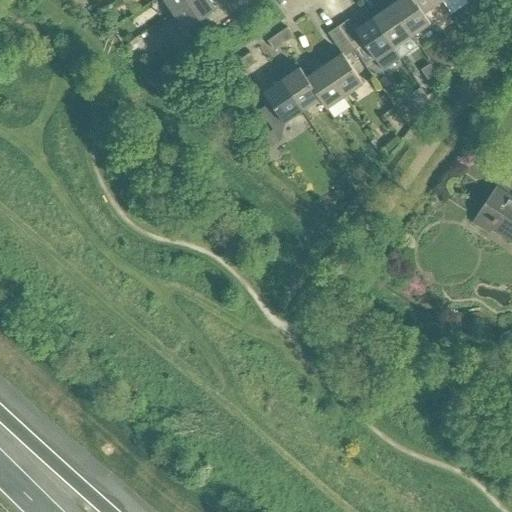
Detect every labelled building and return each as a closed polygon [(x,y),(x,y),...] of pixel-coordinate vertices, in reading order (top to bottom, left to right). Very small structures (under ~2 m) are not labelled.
[(163,0),(173,14),(193,0),(163,0)] [(209,0),(193,0),(173,14),(186,32),(217,11),(209,0)] [(413,0),(399,0),(392,6),(412,37),(430,24),(424,14),(423,15),(413,0)] [(413,0),(423,15),(424,14),(441,2),(439,0),(413,0)] [(392,6),(373,18),(394,49),(412,37),(392,6)] [(348,20),(338,27),(354,51),(364,44),(376,62),(394,49),(373,18),(355,30),(348,20)] [(342,54),(324,66),(345,97),(363,85),(350,65),(360,59),(354,51),(338,27),(329,34),(342,54)] [(287,28),(278,35),(284,44),(294,37),(287,28)] [(284,44),(278,35),(268,42),(274,51),(284,44)] [(241,60),(247,69),(257,62),(251,53),(241,60)] [(324,66),(307,78),(306,78),(320,100),(327,110),(345,97),(324,66)] [(300,68),(281,81),(303,112),(320,100),(306,78),(307,78),(300,68)] [(303,112),(281,81),(263,93),(284,124),(303,112)] [(473,224),(488,235),(495,224),(511,235),(511,198),(496,188),(473,224)]
